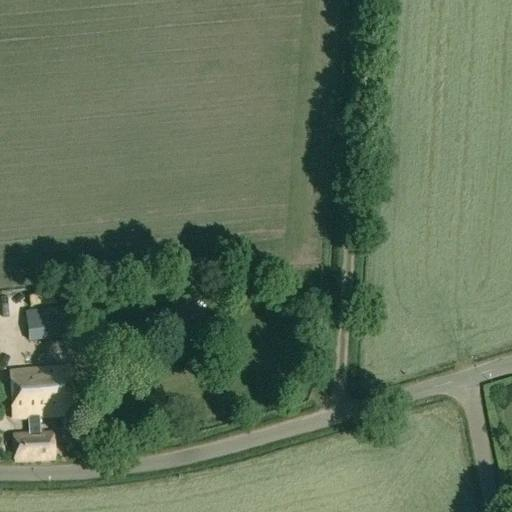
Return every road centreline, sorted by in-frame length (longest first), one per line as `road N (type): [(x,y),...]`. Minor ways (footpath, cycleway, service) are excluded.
road 1 (unclassified): [(466,373),(284,428),(159,455),(0,470)]
road 2 (unclassified): [(494,511),(466,373)]
